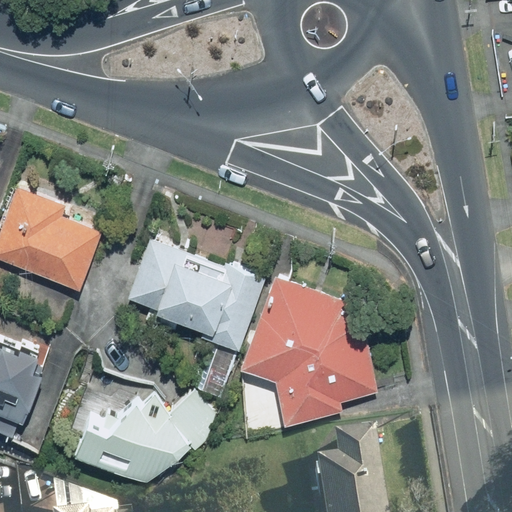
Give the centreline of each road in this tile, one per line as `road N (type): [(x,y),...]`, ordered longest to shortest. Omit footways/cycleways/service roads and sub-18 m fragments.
road 1 (primary): [(463,290),(372,212),(109,101)]
road 2 (secondary): [(463,290),(318,78)]
road 3 (secondary): [(499,511),(463,290)]
road 4 (primary): [(309,76),(223,100),(109,101)]
road 5 (secondary): [(446,109),(467,230),(463,290)]
road 6 (primary): [(66,33),(111,30),(216,0)]
